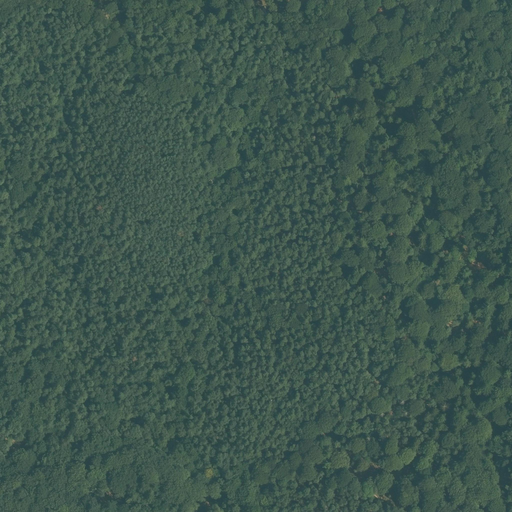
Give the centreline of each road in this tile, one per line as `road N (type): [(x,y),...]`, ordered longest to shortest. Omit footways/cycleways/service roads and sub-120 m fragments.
road 1 (track): [(342,130),(331,266),(396,304),(408,339),(385,385),(312,425),(304,455),(375,494),(381,511)]
road 2 (track): [(342,135),(306,148),(308,103),(297,93),(264,91),(231,152)]
